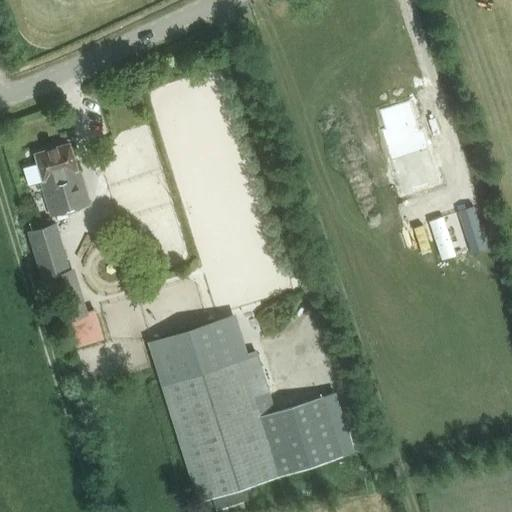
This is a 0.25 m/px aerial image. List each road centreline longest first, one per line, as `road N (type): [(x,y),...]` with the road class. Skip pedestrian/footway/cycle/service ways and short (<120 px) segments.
road 1 (track): [(414,511),(236,0)]
road 2 (track): [(101,511),(0,187)]
road 3 (tertiary): [(0,98),(228,0)]
